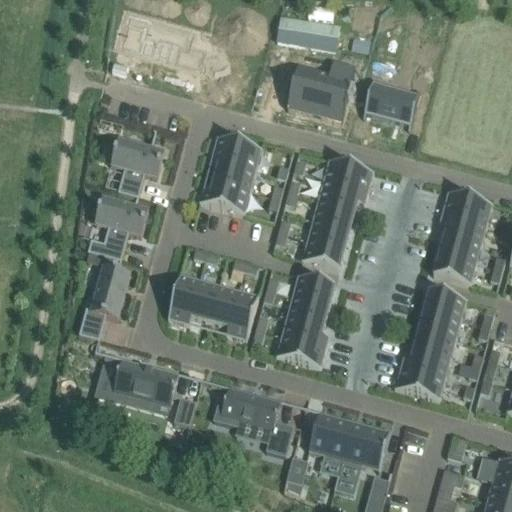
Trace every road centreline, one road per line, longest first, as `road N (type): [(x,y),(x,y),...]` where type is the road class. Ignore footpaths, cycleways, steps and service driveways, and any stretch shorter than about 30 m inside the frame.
road 1 (residential): [(204,112),(143,342),(352,397)]
road 2 (residential): [(352,397),(413,168)]
road 3 (residential): [(413,168),(204,112)]
road 4 (residential): [(352,397),(511,440)]
